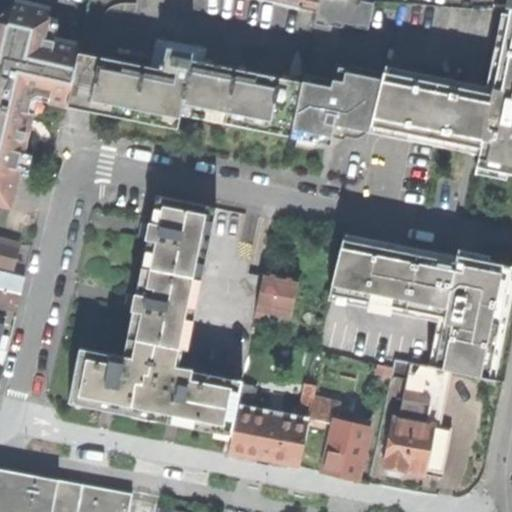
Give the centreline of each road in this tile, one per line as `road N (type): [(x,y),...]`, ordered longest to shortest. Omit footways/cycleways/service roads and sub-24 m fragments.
road 1 (residential): [(403,217),(118,159),(87,167),(67,193),(13,439)]
road 2 (residential): [(13,439),(389,511)]
